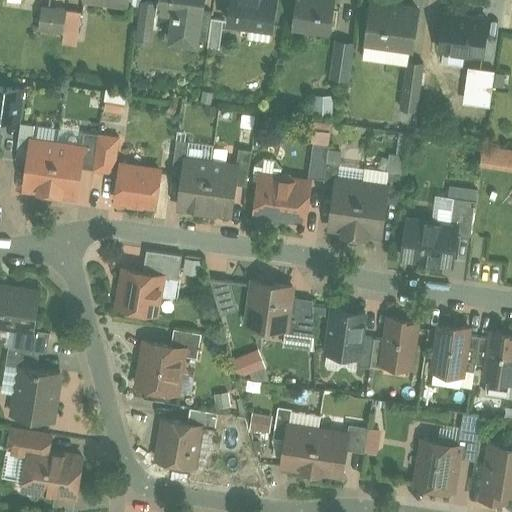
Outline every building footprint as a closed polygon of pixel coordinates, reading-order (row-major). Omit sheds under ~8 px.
[(161,0),(160,12),(172,13),(171,16),(177,17),(174,36),(199,39),(202,18),(203,18),(204,12),(205,0),(161,0)] [(275,0),(232,0),(229,22),(251,25),(251,23),(271,26),(271,28),(272,28),(275,0)] [(297,0),(294,27),(313,30),(313,28),(330,30),(334,0),(297,0)] [(155,4),(143,3),(139,29),(151,31),(155,4)] [(419,11),(373,4),(367,42),(414,49),(419,11)] [(69,10),(43,6),(40,27),(66,31),(69,10)] [(81,11),(69,10),(66,31),(65,40),(77,42),(81,11)] [(214,13),(204,12),(203,18),(202,18),(199,39),(210,41),(213,20),(214,13)] [(461,16),(446,13),(441,49),(484,56),(489,20),(478,18),(478,16),(461,14),(461,16)] [(224,21),(213,20),(210,41),(209,50),(220,51),(224,21)] [(356,42),(336,39),(330,78),(350,81),(356,42)] [(425,64),(409,62),(405,93),(420,95),(425,64)] [(493,70),(476,67),(472,94),(489,97),(493,70)] [(27,89),(3,86),(0,108),(0,114),(23,118),(27,89)] [(110,90),(105,110),(125,115),(131,95),(110,90)] [(37,124),(22,122),(17,157),(31,159),(33,139),(35,140),(37,124)] [(101,133),(86,131),(84,147),(85,147),(82,167),(96,169),(101,133)] [(121,136),(101,133),(96,169),(116,172),(121,136)] [(35,140),(33,139),(31,159),(27,187),(41,189),(41,187),(53,188),(59,143),(35,140)] [(191,140),(178,139),(173,174),(185,176),(188,157),(189,157),(191,140)] [(331,143),(315,141),(310,176),(326,178),(328,161),(331,143)] [(84,147),(59,143),(53,188),(64,190),(64,192),(78,195),(82,167),(85,147),(84,147)] [(511,147),(484,144),(481,166),(511,169),(511,147)] [(254,149),(240,147),(238,164),(239,164),(237,183),(248,185),(254,149)] [(189,157),(188,157),(185,176),(181,207),(194,208),(196,207),(197,206),(201,206),(200,211),(206,212),(213,160),(189,157)] [(238,164),(213,160),(206,212),(212,213),(213,208),(217,209),(217,210),(219,212),(232,214),(237,183),(239,164),(238,164)] [(341,163),(328,161),(326,178),(324,193),(336,194),(338,178),(339,178),(341,163)] [(162,169),(123,163),(118,198),(131,200),(131,203),(144,205),(145,202),(157,204),(162,169)] [(403,172),(390,170),(388,185),(389,185),(387,202),(399,203),(403,172)] [(291,173),(281,172),(276,176),(268,175),(261,180),(257,211),(306,218),(311,181),(296,179),(291,173)] [(339,178),(338,178),(336,194),(331,227),(345,229),(344,232),(357,233),(364,181),(339,178)] [(388,185),(364,181),(357,233),(369,235),(369,232),(382,234),(387,202),(389,185),(388,185)] [(478,199),(448,195),(444,222),(459,224),(458,233),(473,235),(478,199)] [(444,222),(409,217),(404,256),(421,259),(422,260),(436,262),(437,261),(453,263),(458,233),(459,224),(444,222)] [(184,254),(149,248),(145,271),(165,274),(165,275),(180,278),(184,254)] [(145,271),(126,267),(124,285),(125,285),(123,299),(121,298),(120,305),(174,315),(174,314),(159,312),(165,275),(165,274),(145,271)] [(230,281),(212,279),(221,312),(238,308),(230,281)] [(294,286),(254,280),(249,322),(287,327),(288,327),(293,295),(294,286)] [(40,289),(0,283),(0,323),(18,327),(34,329),(35,328),(40,289)] [(315,298),(293,295),(288,327),(287,327),(284,345),(315,349),(315,298)] [(367,312),(334,307),(328,350),(360,354),(361,354),(364,335),(367,312)] [(400,316),(391,315),(388,338),(384,362),(385,362),(412,366),(418,322),(400,319),(400,316)] [(461,328),(442,325),(436,369),(464,373),(464,369),(469,333),(470,326),(461,325),(461,328)] [(34,329),(18,327),(15,346),(40,350),(49,351),(52,331),(35,328),(34,329)] [(205,333),(177,328),(174,346),(186,348),(184,355),(200,358),(205,333)] [(503,331),(494,330),(493,337),(489,364),(487,376),(511,379),(511,335),(503,334),(503,331)] [(469,333),(464,369),(476,370),(477,362),(481,335),(469,333)] [(376,337),(364,335),(361,354),(360,354),(359,365),(372,366),(376,337)] [(481,335),(477,362),(489,364),(493,337),(481,335)] [(388,338),(376,337),(372,366),(372,364),(385,366),(385,362),(384,362),(388,338)] [(174,346),(150,342),(141,388),(172,393),(175,377),(180,378),(184,355),(186,348),(174,346)] [(15,346),(9,345),(7,362),(22,365),(37,367),(40,350),(15,346)] [(260,349),(234,358),(241,375),(266,365),(260,349)] [(37,367),(22,365),(14,414),(52,420),(60,371),(37,367)] [(219,411),(192,406),(189,421),(203,424),(217,427),(219,411)] [(294,408),(280,406),(275,437),(288,439),(290,423),(291,423),(293,410),(294,408)] [(323,415),(293,410),(291,423),(320,428),(323,415)] [(273,416),(254,412),(251,429),(270,432),(273,416)] [(189,421),(165,417),(158,457),(196,464),(203,424),(189,421)] [(483,424),(463,421),(460,444),(461,444),(459,457),(477,460),(483,424)] [(291,423),(290,423),(288,439),(283,465),(313,470),(320,428),(291,423)] [(371,426),(351,423),(349,433),(350,433),(347,449),(366,452),(371,426)] [(54,433),(13,427),(10,449),(30,453),(31,446),(51,449),(54,433)] [(320,428),(313,470),(343,475),(347,449),(350,433),(349,433),(320,428)] [(460,444),(425,438),(418,483),(454,489),(459,457),(461,444),(460,444)] [(511,448),(509,445),(492,442),(483,497),(498,499),(499,490),(511,492),(511,448)] [(51,449),(31,446),(30,453),(28,464),(24,466),(23,472),(26,476),(24,487),(77,496),(84,454),(51,449)]
